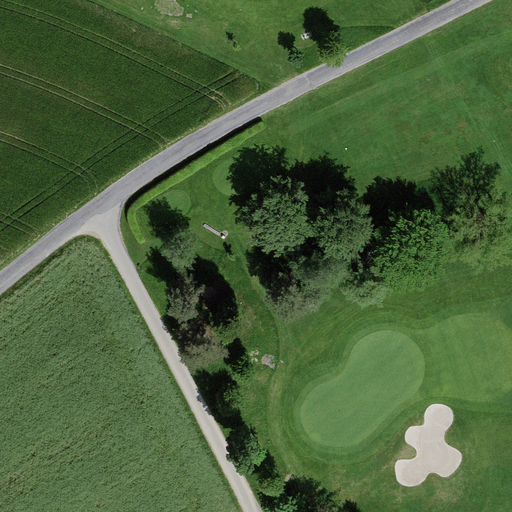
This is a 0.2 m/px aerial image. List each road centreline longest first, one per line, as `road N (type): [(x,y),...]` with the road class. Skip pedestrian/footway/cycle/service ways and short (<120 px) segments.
road 1 (unclassified): [(466,0),(201,137),(97,206)]
road 2 (unclassified): [(244,511),(97,206)]
road 3 (unclassified): [(97,206),(0,287)]
